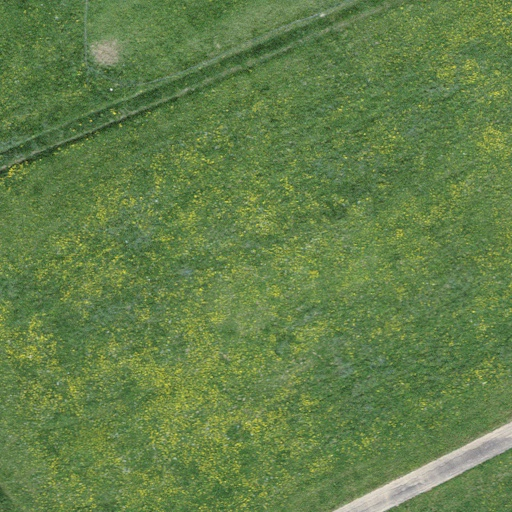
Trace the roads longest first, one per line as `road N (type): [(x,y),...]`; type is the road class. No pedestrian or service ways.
road 1 (track): [(0,129),(82,89),(324,0)]
road 2 (track): [(511,437),(362,511)]
